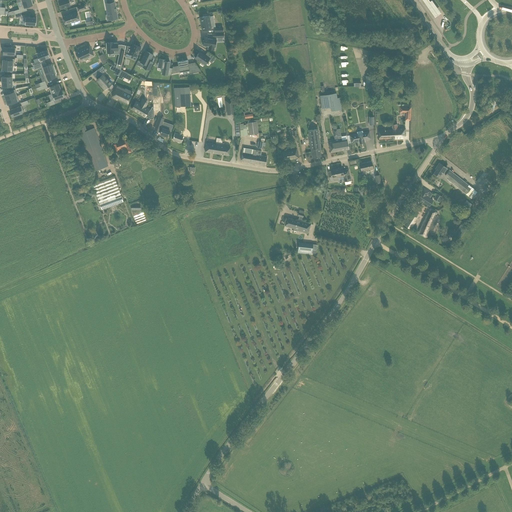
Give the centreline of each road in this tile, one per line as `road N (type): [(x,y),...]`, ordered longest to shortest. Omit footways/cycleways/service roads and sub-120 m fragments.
road 1 (unclassified): [(201,484),(337,306),(437,140)]
road 2 (residential): [(166,149),(282,170),(437,140)]
road 3 (residential): [(166,149),(86,98),(61,43)]
road 4 (track): [(0,380),(53,511)]
road 5 (residential): [(132,23),(168,51),(187,50),(193,29),(179,0)]
